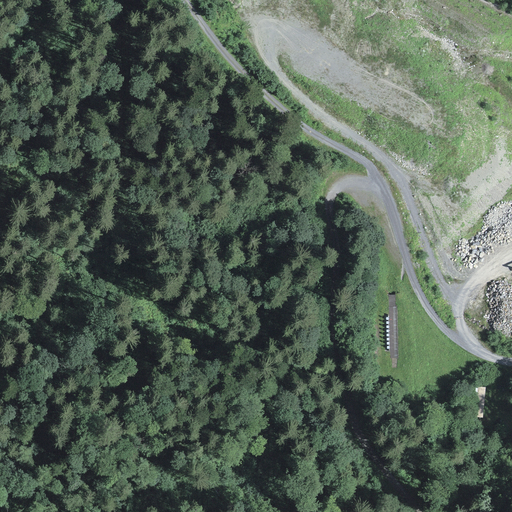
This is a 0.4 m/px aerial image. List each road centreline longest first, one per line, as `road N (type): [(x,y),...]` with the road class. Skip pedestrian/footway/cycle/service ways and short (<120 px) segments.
road 1 (track): [(418,511),(351,423),(336,355),(333,181),(381,180)]
road 2 (track): [(181,0),(275,104),(381,180)]
road 3 (track): [(381,180),(399,257),(440,326),(487,355),(511,358)]
